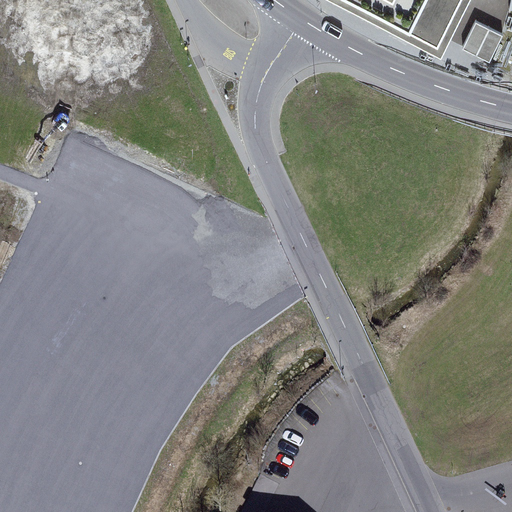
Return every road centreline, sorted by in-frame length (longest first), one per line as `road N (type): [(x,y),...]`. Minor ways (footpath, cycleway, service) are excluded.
road 1 (residential): [(432,511),(256,135),(261,84),(303,21)]
road 2 (tertiary): [(303,21),(374,61),(511,109)]
